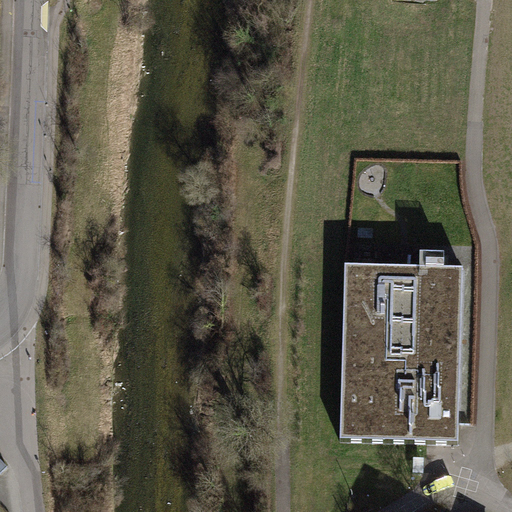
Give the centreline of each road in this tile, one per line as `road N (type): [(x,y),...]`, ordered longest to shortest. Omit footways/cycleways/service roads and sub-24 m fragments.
road 1 (track): [(485,0),(476,185),(490,240),(485,456),(472,489)]
road 2 (residential): [(31,0),(17,292),(0,318)]
